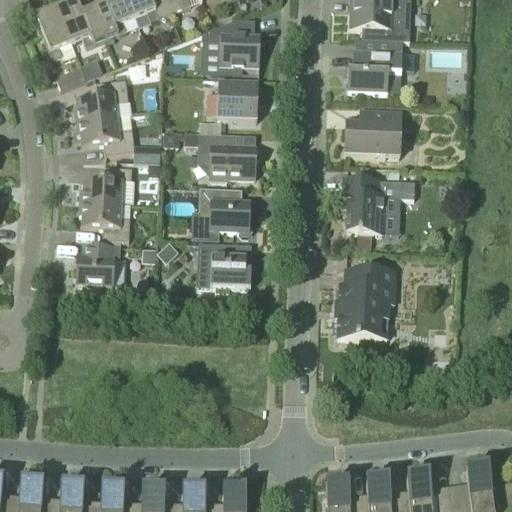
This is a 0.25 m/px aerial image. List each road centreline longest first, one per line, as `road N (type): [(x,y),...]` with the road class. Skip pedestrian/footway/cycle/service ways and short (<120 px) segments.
road 1 (residential): [(294,459),(312,0)]
road 2 (residential): [(10,343),(23,322),(32,135),(0,30)]
road 3 (residential): [(0,449),(146,460),(294,459)]
road 4 (residential): [(511,446),(491,438),(294,459)]
